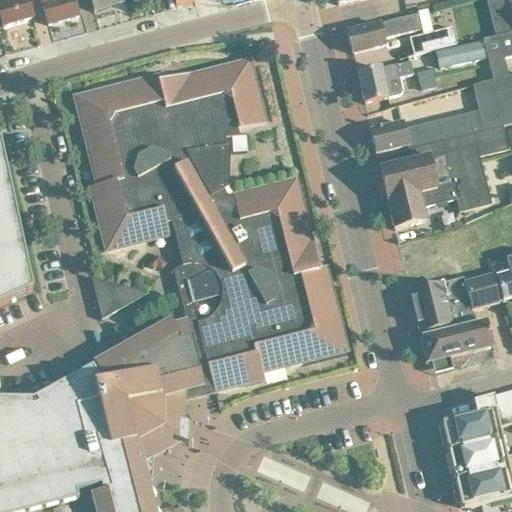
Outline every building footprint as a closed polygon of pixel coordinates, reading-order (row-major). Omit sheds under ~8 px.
[(0,0),(0,19),(3,28),(33,19),(26,0),(0,0)] [(42,0),(44,7),(43,7),(42,8),(48,27),(78,18),(73,0),(42,0)] [(89,0),(94,14),(111,9),(110,7),(119,4),(120,6),(121,6),(119,0),(89,0)] [(501,0),(484,0),(494,39),(510,35),(501,0)] [(418,16),(367,29),(347,33),(353,56),(385,48),(383,42),(422,33),(418,16)] [(414,57),(445,48),(453,46),(450,31),(440,33),(440,31),(409,39),(414,57)] [(483,41),(493,82),(508,78),(504,61),(511,58),(511,39),(511,35),(510,35),(494,39),(483,41)] [(480,45),(433,56),(436,71),(483,61),(480,45)] [(205,346),(212,374),(209,374),(214,393),(214,394),(216,393),(264,381),(262,374),(347,352),(330,289),(323,291),(295,182),(232,198),(233,199),(228,201),(222,188),(227,187),(222,172),(226,171),(223,156),(227,156),(225,140),(241,140),(241,139),(239,139),(238,133),(265,126),(249,63),(140,90),(138,83),(75,99),(97,188),(90,190),(106,253),(169,237),(167,225),(171,224),(182,267),(178,269),(174,272),(170,276),(171,276),(173,274),(187,326),(193,349),(198,348),(205,346)] [(357,76),(364,106),(388,100),(387,99),(400,96),(403,93),(399,79),(413,76),(410,63),(357,76)] [(511,126),(511,77),(508,78),(493,82),(490,82),(471,87),(477,113),(404,131),(403,125),(371,133),(376,156),(407,148),(408,152),(420,149),(503,129),(511,126)] [(438,108),(434,95),(412,103),(416,115),(438,108)] [(84,227),(71,120),(52,123),(65,229),(84,227)] [(509,153),(503,129),(420,149),(423,161),(380,171),(394,232),(426,224),(422,211),(455,203),(458,217),(491,207),(479,160),(509,153)] [(241,140),(232,140),(233,156),(247,155),(246,140),(241,140)] [(0,307),(11,302),(32,293),(0,145),(0,307)] [(157,257),(147,267),(152,272),(156,268),(162,262),(157,257)] [(511,258),(506,260),(510,275),(496,279),(503,302),(502,302),(503,302),(511,299),(511,258)] [(409,293),(415,314),(496,294),(491,276),(469,282),(469,278),(409,293)] [(101,320),(138,300),(136,293),(91,280),(101,320)] [(496,294),(415,314),(420,336),(475,322),(473,313),(499,306),(496,294)] [(486,323),(421,340),(427,366),(493,349),(486,323)] [(0,511),(35,511),(78,501),(76,493),(100,487),(102,493),(93,495),(94,498),(91,499),(97,509),(97,511),(150,511),(142,485),(136,465),(181,439),(182,401),(182,386),(200,382),(202,387),(203,387),(197,364),(190,366),(186,351),(193,349),(187,326),(182,327),(175,330),(171,324),(107,360),(94,367),(103,383),(91,386),(86,377),(85,377),(86,379),(75,386),(73,384),(72,385),(76,390),(33,401),(0,400),(0,511)] [(511,425),(505,397),(493,400),(500,428),(511,425)] [(476,415),(447,422),(468,511),(511,500),(511,457),(507,458),(500,428),(493,400),(473,404),(476,415)]
